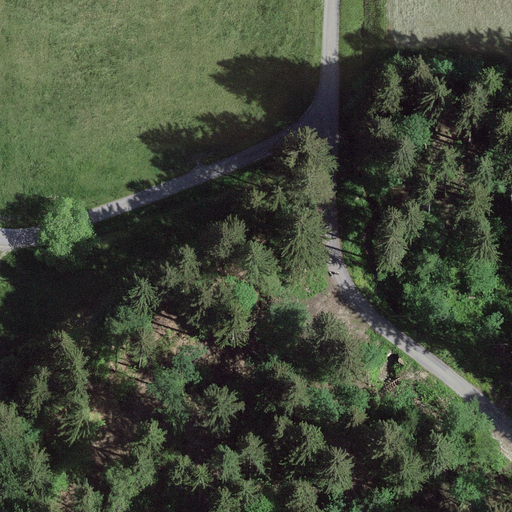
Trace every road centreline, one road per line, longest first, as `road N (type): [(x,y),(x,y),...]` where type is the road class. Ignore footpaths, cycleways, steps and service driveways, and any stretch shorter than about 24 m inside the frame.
road 1 (unclassified): [(326,126),(331,243),(360,300),(511,431)]
road 2 (residential): [(0,237),(52,233),(326,126)]
road 3 (residential): [(326,126),(334,0)]
